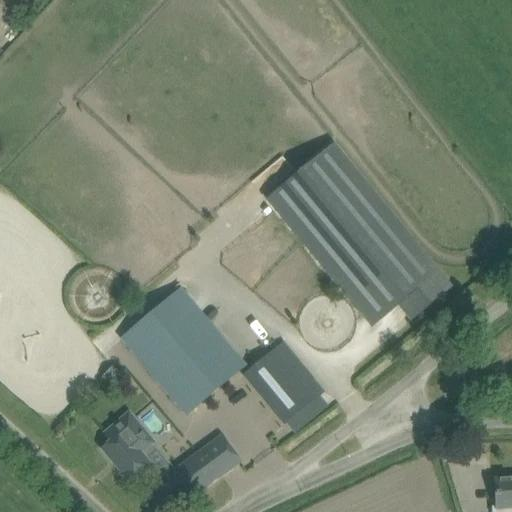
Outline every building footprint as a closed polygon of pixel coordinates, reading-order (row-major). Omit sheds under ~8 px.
[(333,146),(267,200),(372,327),(401,303),(413,319),(451,287),(438,272),(333,146)] [(180,291),(122,340),(187,416),(245,367),(180,291)] [(283,344),(245,375),(256,388),(259,385),(269,397),(265,400),(286,424),(318,397),(324,393),(283,344)] [(128,480),(148,464),(140,455),(153,444),(128,414),(114,427),(120,434),(102,450),(128,480)] [(164,479),(146,493),(159,511),(171,511),(213,482),(239,463),(222,437),(202,452),(205,456),(168,484),(164,479)] [(511,511),(511,479),(495,481),(496,497),(497,509),(493,509),(493,511),(511,511)]
